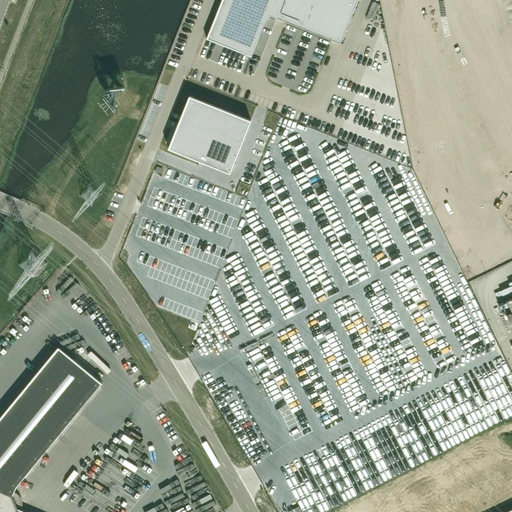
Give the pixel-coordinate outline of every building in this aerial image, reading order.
[(221,0),(206,39),(251,56),(268,14),(340,43),(357,0),(221,0)] [(189,95),(168,148),(230,173),(251,120),(189,95)] [(16,487),(102,383),(94,376),(88,371),(83,367),(58,347),(17,398),(0,417),(0,511),(26,511),(18,508),(16,504),(17,504),(17,503),(18,503),(18,502),(18,501),(18,500),(17,500),(17,499),(16,499),(15,499),(14,499),(13,495),(16,487)] [(141,454),(144,448),(119,435),(114,445),(130,454),(133,450),(141,454)] [(83,478),(81,483),(101,492),(103,487),(83,478)]
